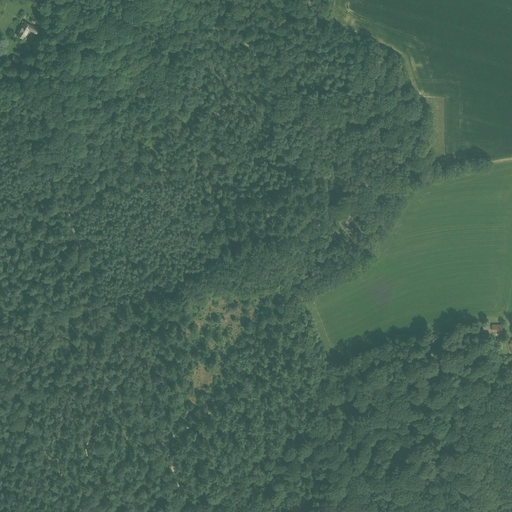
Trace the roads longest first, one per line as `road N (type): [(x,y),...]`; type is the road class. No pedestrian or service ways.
road 1 (track): [(182,495),(130,379),(56,159),(64,43),(126,0)]
road 2 (track): [(191,0),(202,18),(253,51),(265,84),(297,117),(303,205),(289,292),(326,393)]
road 3 (track): [(503,511),(471,456),(456,384),(420,362),(326,393),(365,511)]
road 4 (track): [(232,0),(330,41),(392,89),(421,180)]
road 5 (track): [(289,292),(273,336),(233,392),(164,448)]
road 6 (track): [(162,511),(331,406)]
road 7 (track): [(87,511),(27,425),(0,356)]
road 8 (track): [(0,231),(70,365)]
